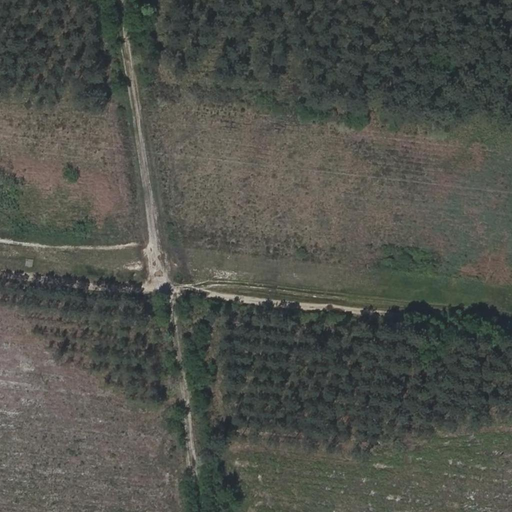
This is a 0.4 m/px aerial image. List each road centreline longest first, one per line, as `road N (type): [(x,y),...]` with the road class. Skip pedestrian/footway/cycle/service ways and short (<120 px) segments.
road 1 (track): [(117,0),(203,511)]
road 2 (track): [(511,321),(0,271)]
